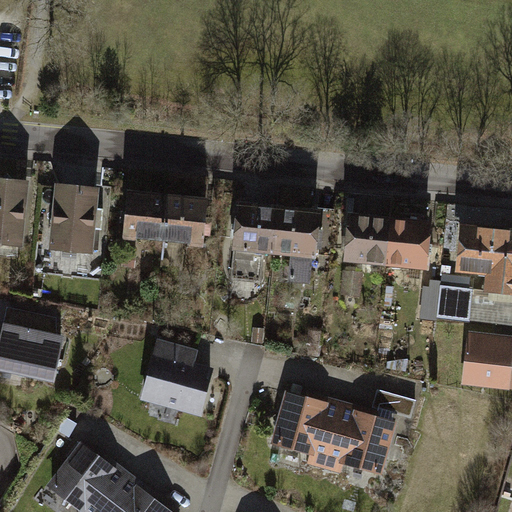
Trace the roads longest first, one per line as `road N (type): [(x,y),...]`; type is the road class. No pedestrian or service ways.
road 1 (tertiary): [(0,133),(511,184)]
road 2 (residential): [(208,511),(256,358)]
